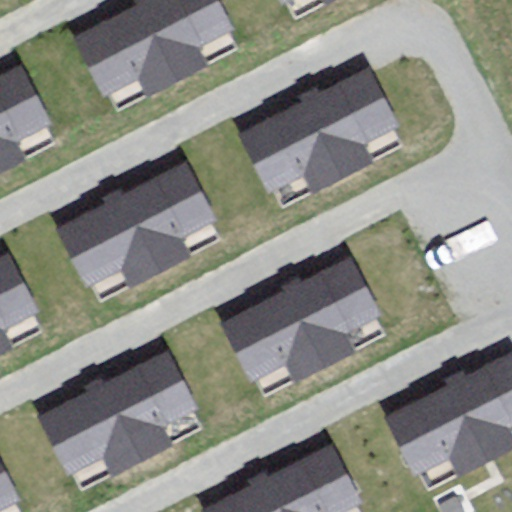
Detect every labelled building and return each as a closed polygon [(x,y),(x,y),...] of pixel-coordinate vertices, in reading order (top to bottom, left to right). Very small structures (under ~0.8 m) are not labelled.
[(220,32),(203,0),(130,0),(58,38),(89,98),(122,81),(133,101),(195,68),(185,50),(220,32)] [(40,124),(4,61),(0,63),(0,165),(13,158),(5,144),(40,124)] [(383,128),(351,68),(223,136),(255,197),(288,179),(295,193),(357,161),(349,146),(383,128)] [(199,222),(169,164),(40,231),(69,286),(106,267),(117,290),(180,257),(169,238),(199,222)] [(365,317),(334,259),(208,326),(240,385),(269,369),(276,383),(339,349),(332,335),(365,317)] [(0,324),(23,312),(0,268),(0,324)] [(186,409),(153,348),(23,418),(57,480),(90,463),(99,479),(158,447),(148,429),(186,409)] [(511,376),(499,350),(365,417),(398,481),(430,465),(438,481),(501,450),(491,432),(511,421),(511,376)] [(311,446),(186,511),(340,511),(345,510),(311,446)]
